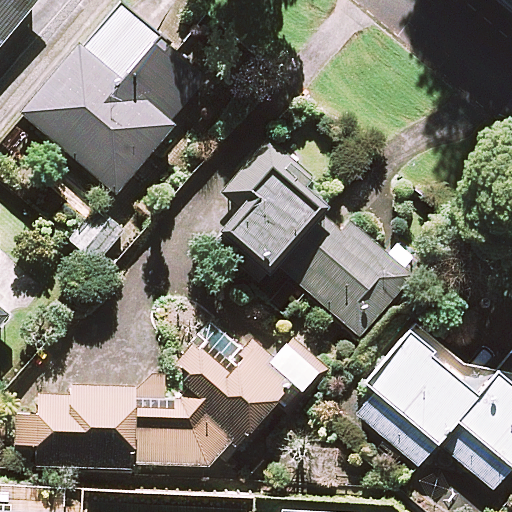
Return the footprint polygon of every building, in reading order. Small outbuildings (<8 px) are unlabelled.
[(0,0),(0,55),(46,0),(0,0)] [(212,80),(122,3),(25,116),(120,197),(179,129),(173,124),(212,80)] [(309,179),(268,144),(231,187),(252,204),(217,245),(265,287),(280,270),(362,340),(414,279),(304,185),(309,179)] [(0,335),(14,319),(0,308),(0,335)] [(511,371),(509,369),(490,391),(418,330),(351,410),(423,469),(441,446),(497,492),(511,473),(511,371)] [(137,466),(212,469),(299,391),(321,373),(294,350),(280,349),(280,368),(236,374),(217,353),(190,352),(188,393),(48,387),(46,418),(20,417),(19,447),(44,448),(43,469),(136,473),(137,466)]
